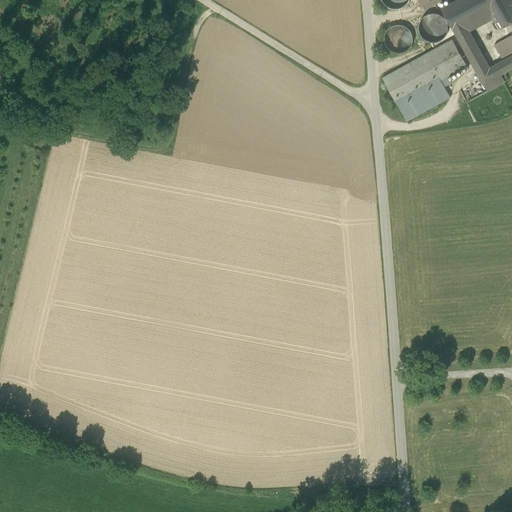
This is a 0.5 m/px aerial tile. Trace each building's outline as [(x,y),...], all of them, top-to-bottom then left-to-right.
[(381,0),(386,5),(392,8),(398,8),(404,5),(409,0),(408,0),(381,0)] [(429,0),(421,5),(424,10),(442,0),(429,0)] [(470,31),(493,19),(489,10),(507,0),(456,0),(441,8),(471,63),(484,56),(470,31)] [(511,21),(511,1),(511,0),(507,0),(489,10),(493,19),(498,28),(500,28),(510,23),(511,21)] [(434,42),(439,41),(443,38),(446,33),(448,28),(447,23),(444,18),(440,15),(435,13),(430,13),(425,15),(422,19),(419,24),(419,29),(421,34),(424,38),(429,41),(434,42)] [(402,53),(403,53),(408,50),(412,46),(413,40),(413,34),(410,29),(406,26),(400,24),(395,25),(391,27),(387,31),(384,37),(385,42),(387,47),(391,51),(396,53),(402,53)] [(478,74),(483,84),(501,74),(511,67),(511,32),(511,33),(511,54),(503,60),(490,67),(478,74)] [(511,34),(494,45),(503,60),(511,54),(511,34)] [(452,39),(443,44),(435,49),(430,52),(382,78),(397,104),(441,80),(447,76),(467,65),(452,39)] [(478,74),(490,67),(484,56),(471,63),(478,74)] [(505,82),(501,74),(483,84),(487,92),(505,82)] [(441,80),(444,86),(451,83),(447,76),(441,80)] [(444,86),(441,80),(397,104),(406,122),(450,97),(444,86)]
